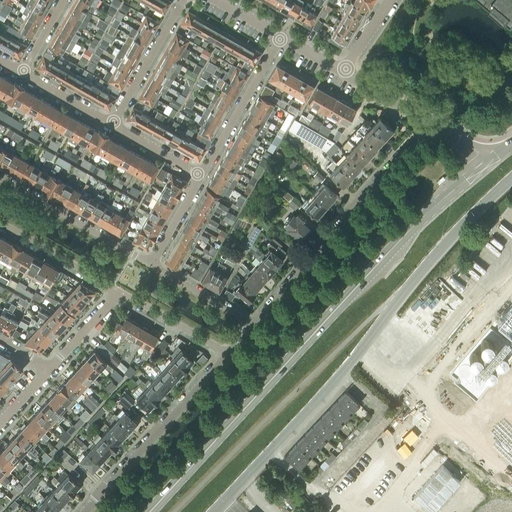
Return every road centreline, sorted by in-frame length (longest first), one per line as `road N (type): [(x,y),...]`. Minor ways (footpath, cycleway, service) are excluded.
road 1 (secondary): [(497,153),(401,237),(150,511)]
road 2 (unclassified): [(212,511),(347,366),(441,248),(511,179)]
road 3 (residential): [(249,321),(440,126)]
road 4 (residential): [(85,511),(222,352)]
road 5 (residential): [(150,264),(0,179)]
road 6 (residential): [(198,174),(279,40)]
road 7 (residential): [(182,0),(112,122)]
road 8 (residential): [(0,223),(118,291)]
road 9 (residential): [(118,291),(222,352)]
